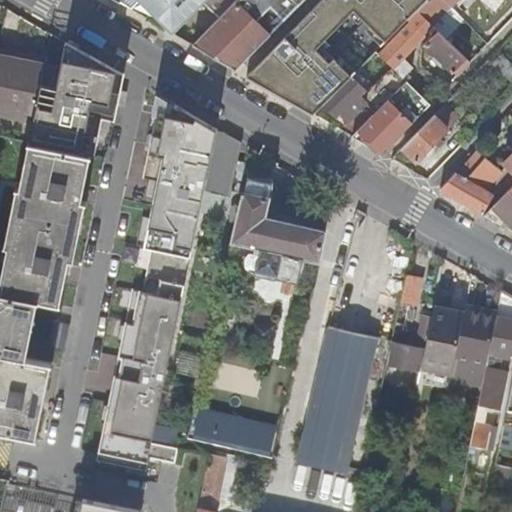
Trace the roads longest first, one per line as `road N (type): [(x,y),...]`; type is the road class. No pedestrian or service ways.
road 1 (residential): [(511,258),(43,0)]
road 2 (unknown): [(369,181),(340,219),(280,472),(283,491),(313,511)]
